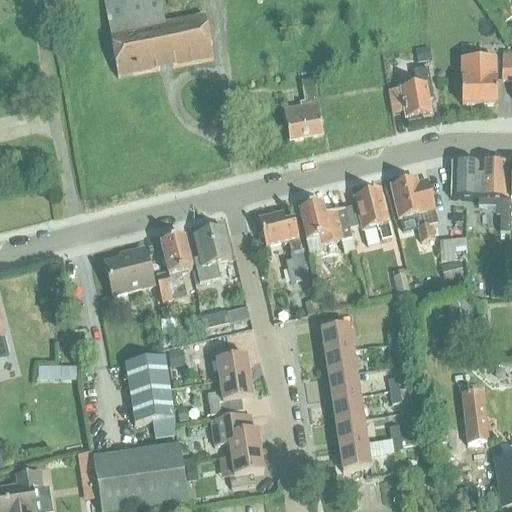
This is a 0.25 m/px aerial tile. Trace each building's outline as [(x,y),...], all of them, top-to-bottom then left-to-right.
[(131,0),(105,5),(119,79),(214,62),(206,18),(166,25),(160,0),(131,0)] [(501,17),(504,25),(511,21),(511,14),(506,0),(494,0),(491,2),(489,0),(480,0),(483,6),(484,6),(495,21),(501,17)] [(500,84),(511,84),(511,57),(501,58),(500,84)] [(496,61),(462,61),(463,83),(462,83),(463,106),(485,105),(485,107),(494,106),(494,105),(498,105),(497,82),(496,61)] [(427,101),(432,100),(427,70),(414,72),(416,88),(388,92),(392,116),(404,114),(405,121),(408,121),(409,125),(421,123),(420,118),(430,117),(427,101)] [(300,109),(283,113),(289,145),(303,143),(322,139),(321,129),(318,116),(312,83),(300,85),(304,105),(299,106),(300,109)] [(509,235),(510,218),(510,202),(511,168),(464,167),(452,167),(451,200),(477,202),(477,210),(496,210),(495,218),(500,218),(500,235),(509,235)] [(403,234),(418,230),(422,245),(434,242),(431,228),(437,226),(434,214),(436,214),(428,184),(416,187),(416,184),(392,190),(403,234)] [(357,201),(354,202),(356,208),(361,229),(366,249),(391,243),(385,218),(383,218),(378,196),(369,198),(368,196),(356,199),(357,201)] [(354,253),(348,232),(343,211),(324,216),(322,206),(298,212),(309,256),(324,252),(322,247),(340,242),(343,255),(354,253)] [(287,267),(292,286),(308,282),(294,224),(285,226),(283,216),(259,222),(266,252),(290,247),(293,258),(291,258),(293,265),(287,267)] [(194,239),(199,261),(193,263),(199,287),(220,282),(217,269),(231,265),(223,232),(194,239)] [(180,277),(191,275),(184,242),(160,247),(167,278),(155,281),(161,306),(173,303),(174,305),(186,302),(180,277)] [(468,263),(466,242),(439,245),(441,265),(468,263)] [(103,266),(111,300),(151,290),(143,256),(103,266)] [(464,280),(460,265),(440,269),(444,285),(464,280)] [(393,280),(397,298),(409,295),(405,278),(404,278),(403,272),(392,275),(393,280)] [(492,277),(492,295),(501,295),(501,277),(492,277)] [(468,300),(445,304),(451,334),(474,330),(468,300)] [(476,310),(478,330),(487,329),(486,309),(476,310)] [(225,315),(201,320),(204,333),(228,328),(225,315)] [(0,363),(9,361),(0,326),(0,363)] [(319,332),(323,356),(352,352),(348,327),(319,332)] [(386,335),(388,346),(398,345),(396,334),(386,335)] [(398,345),(388,346),(390,360),(400,359),(398,345)] [(215,365),(219,385),(249,381),(245,360),(235,362),(233,350),(209,354),(211,366),(215,365)] [(323,356),(326,379),(355,375),(352,352),(323,356)] [(164,361),(125,367),(135,429),(152,426),(154,442),(175,439),(164,361)] [(326,379),(330,401),(358,397),(355,375),(326,379)] [(249,381),(219,385),(220,396),(207,398),(210,420),(243,415),(241,403),(252,402),(249,381)] [(388,383),(389,393),(399,391),(398,381),(388,383)] [(399,391),(389,393),(391,407),(401,406),(399,391)] [(461,399),(467,451),(488,448),(482,396),(461,399)] [(330,401),(333,425),(362,421),(358,397),(330,401)] [(228,448),(230,460),(260,455),(257,434),(253,435),(250,419),(210,425),(214,450),(228,448)] [(333,425),(337,448),(365,444),(362,421),(333,425)] [(388,430),(390,441),(400,439),(399,429),(388,430)] [(454,433),(441,435),(444,452),(456,450),(454,433)] [(400,439),(390,441),(392,455),(402,454),(400,439)] [(365,444),(337,448),(340,474),(369,470),(365,444)] [(92,462),(100,511),(141,511),(187,505),(179,449),(92,462)] [(260,455),(230,460),(233,480),(229,481),(231,493),(254,489),(252,478),(263,476),(260,455)] [(511,460),(492,464),(499,511),(511,509),(511,460)] [(16,490),(0,492),(0,511),(53,511),(52,499),(32,502),(31,493),(43,491),(41,474),(15,478),(16,490)]
